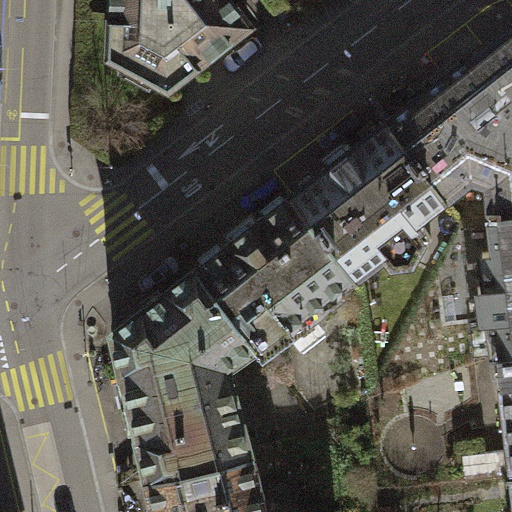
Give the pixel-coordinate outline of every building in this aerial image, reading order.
[(109,0),(107,55),(169,83),(248,23),(227,0),(109,0)] [(511,23),(384,111),(446,190),(471,170),(486,175),(490,207),(511,204),(511,23)] [(419,211),(446,190),(384,111),(288,185),(352,267),(421,214),(419,211)] [(283,321),(352,267),(288,185),(192,259),(253,337),(280,317),(283,321)] [(511,204),(490,207),(494,242),(480,243),(485,277),(477,278),(481,314),(489,313),(494,348),(499,348),(511,345),(511,204)] [(225,359),(253,337),(192,259),(107,324),(143,472),(247,447),(225,359)] [(511,345),(499,348),(511,453),(511,345)] [(143,472),(152,511),(262,511),(247,447),(143,472)]
